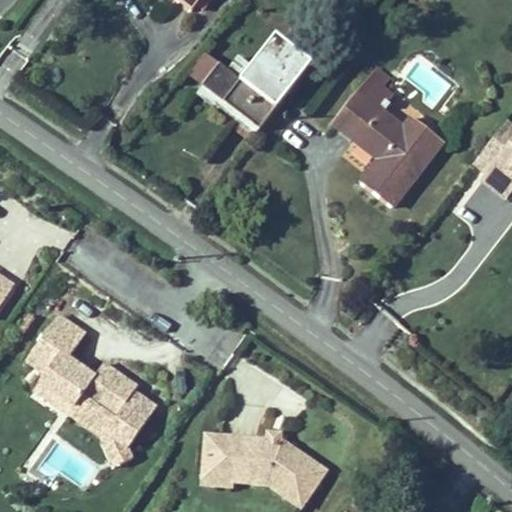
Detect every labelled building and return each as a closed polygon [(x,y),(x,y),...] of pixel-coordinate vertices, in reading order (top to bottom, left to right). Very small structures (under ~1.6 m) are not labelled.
[(172,0),(187,11),(195,0),(172,0)] [(195,88),(255,136),(271,117),(251,101),(265,84),(283,99),(306,69),(260,32),(237,62),(251,73),(237,90),(217,74),(210,68),(195,88)] [(230,57),(217,74),(237,90),(251,73),(237,62),(230,57)] [(183,78),(195,88),(210,68),(198,59),(183,78)] [(372,78),(331,131),(376,166),(356,191),(389,216),(442,147),(411,124),(399,139),(377,122),(391,103),(381,95),(386,89),(372,78)] [(511,145),(507,142),(468,190),(493,210),(511,187),(511,145)] [(0,296),(17,270),(0,259),(0,296)] [(152,405),(130,388),(134,383),(101,358),(92,370),(89,368),(87,368),(83,368),(82,368),(81,369),(71,361),(71,358),(71,356),(70,354),(67,350),(86,327),(59,307),(24,351),(42,365),(36,373),(70,400),(78,390),(109,415),(99,428),(107,450),(120,445),(152,405)] [(109,415),(78,390),(70,400),(36,373),(30,381),(94,431),(106,462),(124,455),(120,445),(107,450),(99,428),(109,415)] [(274,429),(287,430),(288,423),(274,422),(274,429)] [(328,459),(289,430),(287,430),(274,429),(212,425),(210,446),(225,447),(224,461),(275,465),(275,468),(308,492),(328,459)] [(225,447),(210,446),(208,475),(239,477),(239,471),(274,475),(304,497),(308,492),(275,468),(275,465),(224,461),(225,447)]
